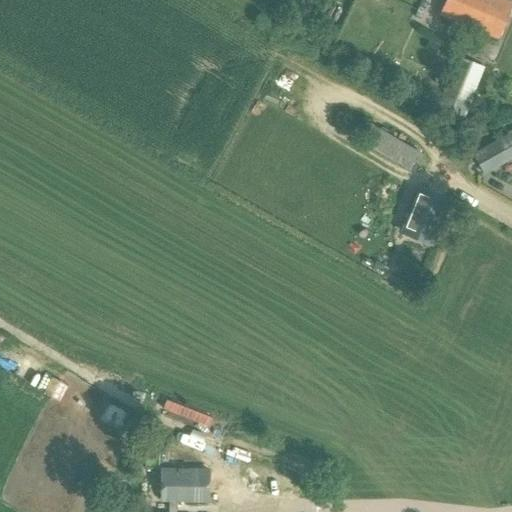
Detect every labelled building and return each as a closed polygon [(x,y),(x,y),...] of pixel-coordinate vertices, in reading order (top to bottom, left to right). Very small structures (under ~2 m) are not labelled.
[(348,10),(338,30),(367,43),(369,41),(378,45),(377,48),(409,63),(431,16),(399,1),(386,28),(377,24),(377,23),(348,10)] [(414,131),(422,125),(411,111),(403,117),(414,131)] [(370,124),(360,142),(414,174),(416,175),(418,171),(425,157),(370,124)] [(473,152),(485,174),(511,158),(511,135),(510,132),(473,152)] [(447,250),(468,205),(439,191),(418,236),(447,250)] [(215,473),(290,494),(302,452),(269,443),(268,448),(248,443),(244,460),(220,454),(215,473)] [(147,497),(188,499),(189,488),(147,486),(147,497)]
